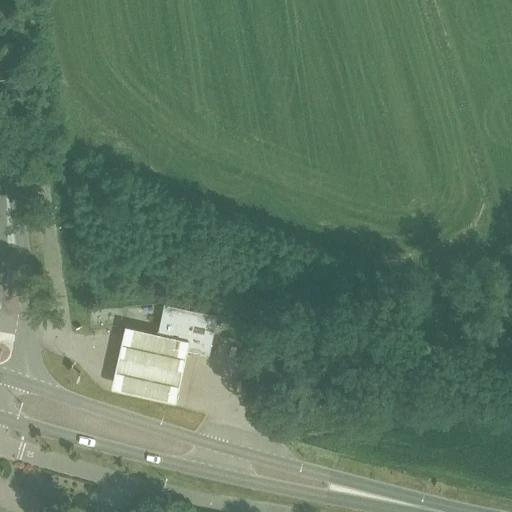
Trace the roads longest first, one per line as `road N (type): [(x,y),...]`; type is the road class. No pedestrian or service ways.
road 1 (primary): [(450,511),(11,380)]
road 2 (primary): [(0,416),(223,473),(422,511)]
road 3 (unclassified): [(261,511),(0,445)]
road 4 (tertiary): [(11,380),(25,297),(6,191)]
